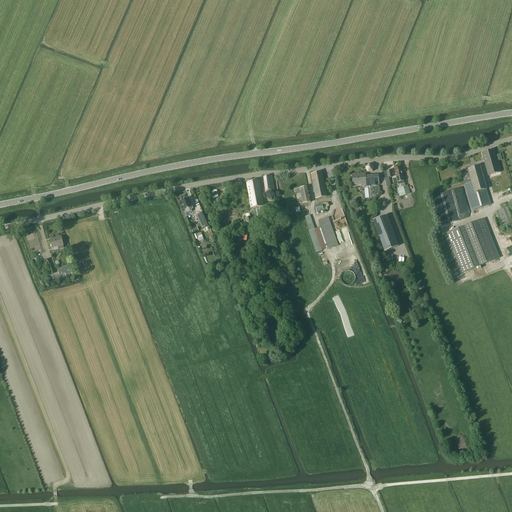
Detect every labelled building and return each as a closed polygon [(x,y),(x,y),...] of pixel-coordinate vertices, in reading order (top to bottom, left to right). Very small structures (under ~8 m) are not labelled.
[(494,150),(482,153),(488,176),(500,172),(497,162),(502,160),(500,154),(495,156),(494,150)] [(374,167),(369,164),(365,168),(366,168),(368,172),(373,172),(373,168),(374,167)] [(464,171),(461,171),(464,182),(466,181),(467,184),(464,184),(465,188),(472,210),(490,205),(486,190),(486,189),(480,166),(468,169),(464,171)] [(401,176),(402,176),(400,167),(394,169),(396,178),(398,178),(398,176),(400,176),(401,176)] [(391,170),(384,172),(385,178),(392,177),(391,170)] [(316,199),(327,197),(322,172),(311,174),(316,199)] [(365,174),(352,175),(353,186),(362,185),(362,186),(379,185),(378,175),(366,176),(365,174)] [(272,176),(264,177),(266,199),(272,200),(274,195),(271,191),(274,191),(272,176)] [(398,178),(396,178),(398,185),(401,184),(401,187),(404,186),(404,184),(402,176),(401,176),(400,176),(398,176),(398,178)] [(249,196),(261,194),(259,181),(247,183),(249,196)] [(400,197),(410,194),(407,186),(404,186),(401,187),(397,189),(400,197)] [(308,187),(294,190),(295,193),(300,192),(303,204),(311,202),(308,187)] [(251,208),(263,206),(261,194),(249,196),(251,208)] [(187,198),(181,201),(185,214),(192,211),(191,209),(193,209),(193,207),(192,205),(190,205),(187,198)] [(326,203),(315,205),(317,213),(323,211),(327,210),(326,203)] [(497,212),(495,213),(497,219),(499,218),(503,227),(511,223),(511,222),(511,219),(505,203),(500,205),(502,210),(497,212)] [(262,215),(270,214),(268,207),(261,209),(261,208),(254,209),(255,217),(263,216),(262,215)] [(202,213),(196,216),(202,229),(209,226),(202,213)] [(322,251),(310,215),(305,217),(310,231),(309,232),(316,253),(322,251)] [(398,247),(387,216),(372,221),(384,252),(398,247)] [(318,221),(328,249),(338,246),(328,217),(318,221)] [(444,235),(460,274),(500,258),(484,218),(444,235)] [(61,237),(50,240),(52,248),(59,246),(59,250),(64,249),(61,237)] [(60,275),(52,278),(54,284),(59,282),(60,284),(66,282),(65,279),(74,275),(73,272),(70,265),(58,269),(60,275)]
